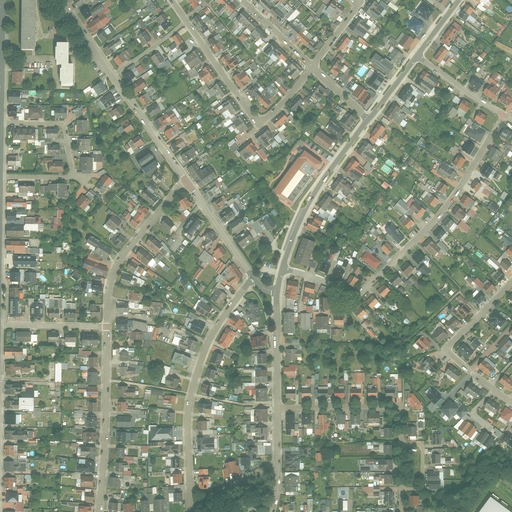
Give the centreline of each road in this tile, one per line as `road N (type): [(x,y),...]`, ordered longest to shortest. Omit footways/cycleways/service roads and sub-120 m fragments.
road 1 (residential): [(190,507),(184,411),(207,341),(257,269)]
road 2 (residential): [(500,111),(444,201),(355,292)]
road 3 (residential): [(313,65),(268,115),(255,118),(169,0)]
road 4 (residential): [(60,0),(189,177)]
road 5 (residential): [(101,511),(108,325)]
road 6 (residential): [(511,275),(445,347),(511,400)]
road 7 (residential): [(108,325),(110,280),(127,242),(189,177)]
road 8 (residential): [(367,118),(299,214),(282,268)]
road 9 (residential): [(275,406),(382,404),(397,411),(398,442)]
road 10 (residential): [(278,283),(275,406)]
